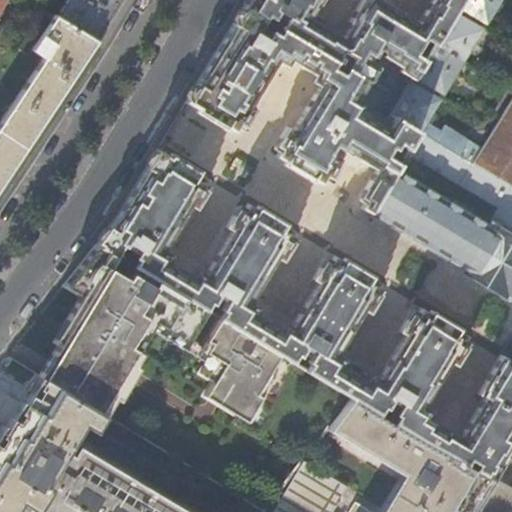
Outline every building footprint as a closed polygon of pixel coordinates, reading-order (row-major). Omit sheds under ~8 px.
[(56,17),(27,0),(16,0),(14,4),(1,25),(0,27),(0,182),(26,144),(77,67),(94,41),(56,17)] [(14,4),(5,0),(0,0),(0,24),(1,25),(14,4)] [(66,0),(56,17),(94,41),(118,0),(66,0)] [(247,0),(213,58),(186,102),(204,113),(236,132),(241,125),(247,128),(258,109),(252,105),(278,62),(286,66),(289,60),(315,75),(311,81),(319,86),(294,130),(288,127),(276,146),(282,149),(278,156),(324,183),(328,177),(334,180),(345,161),(331,153),(336,144),(377,168),(361,196),(367,200),(362,208),(369,212),(395,170),(399,163),(387,155),(392,147),(395,148),(399,142),(408,148),(418,132),(392,116),(391,116),(385,125),(370,115),(371,113),(352,101),(357,93),(360,95),(369,81),(371,82),(380,68),(369,61),(378,47),(385,52),(383,55),(401,66),(400,69),(414,78),(416,76),(426,60),(414,53),(424,37),(435,44),(454,13),(459,5),(461,0),(429,0),(417,21),(381,0),(360,0),(347,20),(350,22),(341,37),(308,17),(318,2),(320,4),(322,0),(247,0)] [(461,0),(459,5),(487,21),(500,0),(461,0)] [(454,13),(435,44),(426,60),(416,76),(444,93),(482,30),(454,13)] [(392,116),(418,132),(419,133),(439,100),(411,84),(392,116)] [(444,147),(419,133),(418,132),(408,148),(407,151),(501,208),(490,225),(395,170),(369,212),(408,235),(465,268),(464,270),(481,280),(508,296),(511,288),(511,101),(481,151),(472,165),(444,147)] [(450,138),(444,147),(472,165),(481,151),(461,139),(459,143),(450,138)] [(118,213),(97,242),(117,254),(124,244),(126,245),(127,242),(139,249),(135,256),(133,255),(129,262),(206,307),(207,308),(211,302),(214,304),(221,293),(229,297),(222,309),(225,311),(222,317),(294,359),(295,360),(298,354),(302,356),(309,345),(316,349),(309,361),(313,363),(310,368),(354,395),(382,411),(385,406),(389,408),(395,396),(403,401),(396,412),(400,414),(396,420),(465,460),(472,449),(481,455),(474,466),(493,477),(511,445),(511,442),(510,441),(511,437),(511,361),(501,355),(480,393),(485,396),(463,433),(431,415),(435,408),(427,403),(452,360),(457,363),(469,344),(464,341),(468,334),(448,322),(422,306),(418,313),(412,310),(401,330),(406,333),(381,376),(340,352),(365,309),(371,313),(383,293),(377,289),(381,282),(353,265),(336,255),(332,262),(326,259),(314,279),(320,282),(295,325),(287,322),(284,328),(257,312),(261,306),(253,301),(279,258),(285,261),(296,242),(291,238),(295,231),(268,216),(249,205),(245,212),(240,209),(228,228),(233,231),(208,275),(200,270),(196,276),(170,261),(174,255),(166,250),(191,208),(197,211),(209,191),(203,188),(207,181),(179,163),(157,149),(130,193),(118,213)] [(206,307),(129,262),(117,254),(97,242),(74,271),(72,273),(64,284),(80,293),(80,294),(99,305),(97,307),(101,309),(99,313),(117,323),(119,320),(125,324),(130,316),(146,325),(147,323),(151,317),(187,339),(206,307)] [(136,349),(150,325),(147,323),(146,325),(130,316),(125,324),(119,320),(117,323),(99,313),(101,309),(97,307),(99,305),(80,294),(54,338),(59,341),(39,375),(45,378),(68,392),(84,402),(100,411),(136,349)] [(266,406),(294,359),(222,317),(218,314),(200,346),(210,352),(207,359),(200,370),(213,378),(207,388),(228,401),(225,405),(238,412),(247,418),(260,415),(266,406)] [(504,346),(511,333),(511,323),(499,315),(487,335),(504,346)] [(187,339),(151,317),(147,323),(150,325),(207,359),(210,352),(200,346),(187,339)] [(511,343),(509,342),(501,355),(511,361),(511,343)] [(120,399),(137,368),(134,365),(141,352),(136,349),(100,411),(106,415),(116,397),(120,399)] [(84,402),(68,392),(45,378),(30,404),(27,402),(12,427),(10,426),(0,442),(0,511),(14,511),(24,498),(38,507),(57,476),(53,473),(66,450),(85,419),(93,423),(100,411),(84,402)] [(228,401),(207,388),(205,393),(225,405),(228,401)] [(378,511),(458,511),(462,506),(474,511),(511,511),(511,488),(493,477),(474,466),(465,460),(396,420),(382,411),(354,395),(326,431),(401,476),(378,511)] [(259,434),(273,410),(266,406),(260,415),(247,418),(238,412),(235,420),(259,434)] [(73,455),(66,450),(53,473),(57,476),(38,507),(47,511),(185,511),(78,446),(73,455)] [(367,511),(353,503),(347,511),(331,511),(345,488),(301,463),(271,511),(367,511)]
